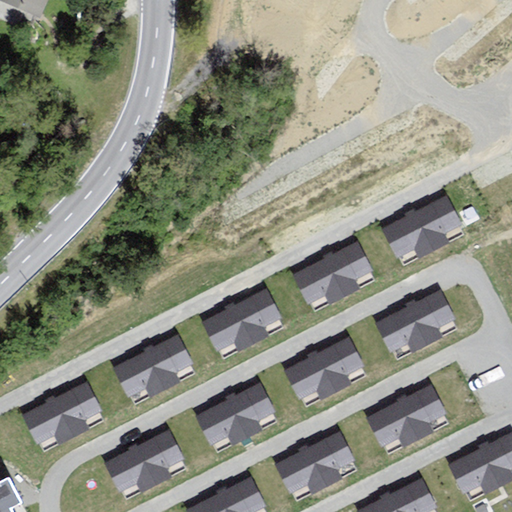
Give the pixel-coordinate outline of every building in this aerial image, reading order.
[(34,0),(0,0),(29,13),(34,0)] [(455,226),(439,195),(374,230),(389,259),(407,250),(411,258),(441,242),(437,235),(455,226)] [(366,272),(350,241),(285,275),(301,305),(317,296),(322,306),(353,290),(349,281),(366,272)] [(276,318),(258,287),(194,323),(210,351),(225,343),(230,353),(263,335),(259,328),(276,318)] [(447,320),(432,290),(367,324),(383,354),(400,346),(404,353),(434,336),(430,329),(447,320)] [(189,364),(172,332),(105,367),(121,398),(137,389),(141,397),(173,381),(169,374),(189,364)] [(356,367),(341,338),(276,371),(290,399),(309,390),(315,401),(346,385),(341,375),(356,367)] [(96,412),(80,380),(12,415),(29,448),(47,440),(50,447),(81,431),(77,422),(96,412)] [(267,412),(253,384),(187,418),(202,447),(218,439),(224,450),(254,434),(248,423),(267,412)] [(439,415),(423,385),(360,419),(376,449),(390,441),(394,447),(426,431),(422,423),(439,415)] [(111,493),(128,484),(133,494),(163,478),(159,471),(177,461),(161,430),(95,464),(111,493)] [(349,461),(332,430),(267,465),(284,496),(301,487),(305,495),(335,480),(330,470),(349,461)] [(511,444),(506,431),(439,464),(455,497),(471,489),(475,497),(506,481),(502,472),(511,466),(511,444)] [(247,511),(259,506),(243,477),(181,511),(247,511)] [(0,511),(4,511),(3,508),(14,503),(1,478),(0,478),(0,511)] [(411,479),(349,511),(426,511),(428,511),(411,479)]
